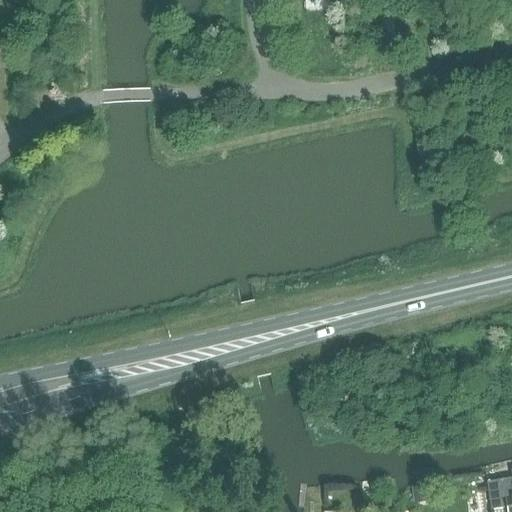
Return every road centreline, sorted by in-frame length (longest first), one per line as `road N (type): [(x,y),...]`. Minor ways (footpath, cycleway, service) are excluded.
road 1 (primary): [(511,278),(166,359)]
road 2 (primary): [(0,420),(82,397),(166,359)]
road 3 (primary): [(166,359),(0,387)]
